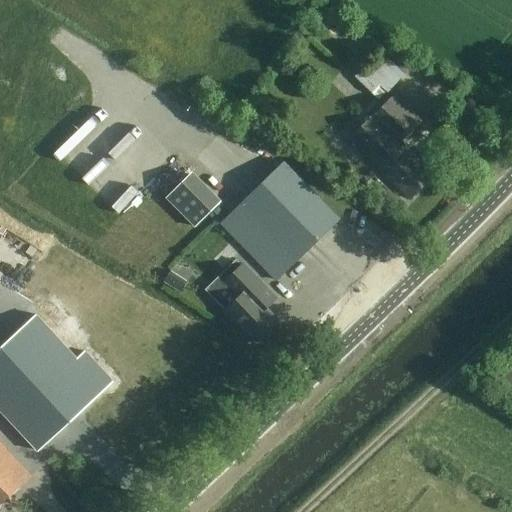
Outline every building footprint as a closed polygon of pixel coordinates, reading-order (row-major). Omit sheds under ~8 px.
[(380,101),(406,74),(384,54),(358,81),(380,101)] [(409,200),(434,177),(400,142),(421,122),(395,96),(350,139),(409,200)] [(440,128),(453,114),(441,103),(429,117),(440,128)] [(52,163),(101,117),(92,108),(43,154),(52,163)] [(276,282),(296,263),(339,221),(284,163),(222,225),(276,282)] [(110,199),(126,181),(119,175),(103,192),(110,199)] [(126,187),(102,203),(110,215),(124,206),(126,209),(136,202),(126,187)] [(226,247),(213,259),(223,270),(237,257),(226,247)] [(256,342),(278,321),(266,309),(276,299),(243,265),(225,283),(239,298),(223,314),(233,323),(238,323),(256,342)] [(28,323),(0,348),(0,410),(10,421),(38,452),(97,398),(103,392),(112,384),(84,353),(75,362),(34,317),(28,323)] [(0,506),(32,477),(0,442),(0,506)]
